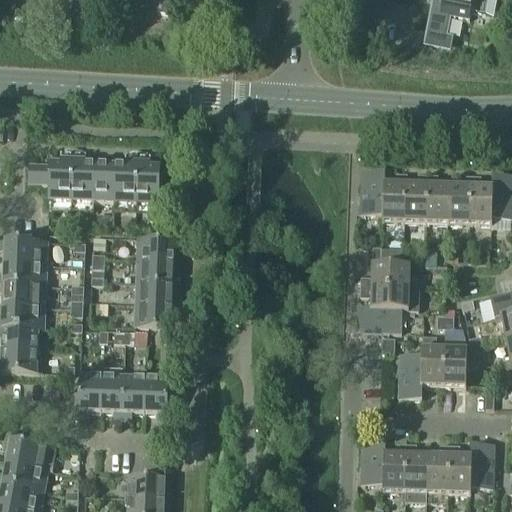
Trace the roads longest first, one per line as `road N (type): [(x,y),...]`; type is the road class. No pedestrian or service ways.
road 1 (tertiary): [(0,85),(298,103)]
road 2 (tertiary): [(298,103),(511,113)]
road 3 (residential): [(186,448),(150,456),(91,447),(56,424),(0,416)]
road 4 (residential): [(511,423),(346,426)]
